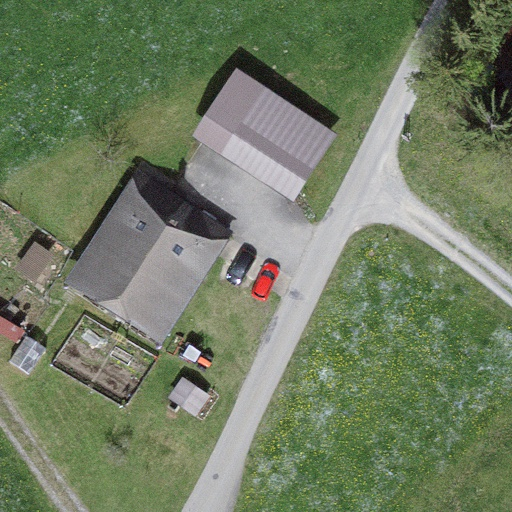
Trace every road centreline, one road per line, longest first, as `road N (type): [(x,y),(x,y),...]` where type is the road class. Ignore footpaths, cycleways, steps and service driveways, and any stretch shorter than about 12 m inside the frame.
road 1 (unclassified): [(460,0),(205,511)]
road 2 (track): [(0,367),(95,511)]
